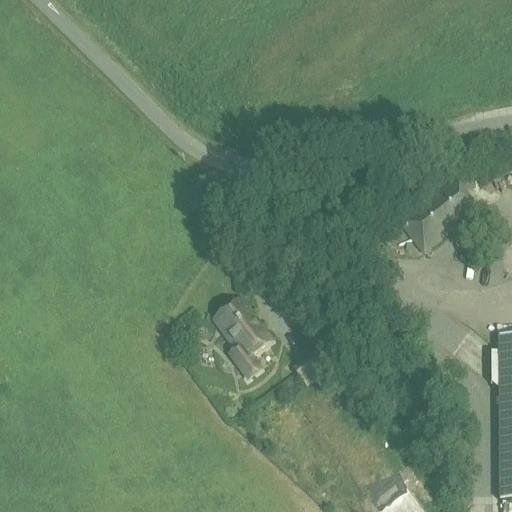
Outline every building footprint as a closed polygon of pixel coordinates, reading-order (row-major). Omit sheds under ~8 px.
[(396,222),(424,257),(479,214),(452,180),(396,222)] [(226,199),(229,212),(245,209),(243,196),(226,199)] [(231,358),(249,381),(260,372),(251,359),(271,344),(242,304),(216,323),(237,353),(231,358)] [(511,339),(500,339),(500,504),(511,503),(511,339)] [(292,372),(306,390),(334,369),(320,350),(292,372)]
